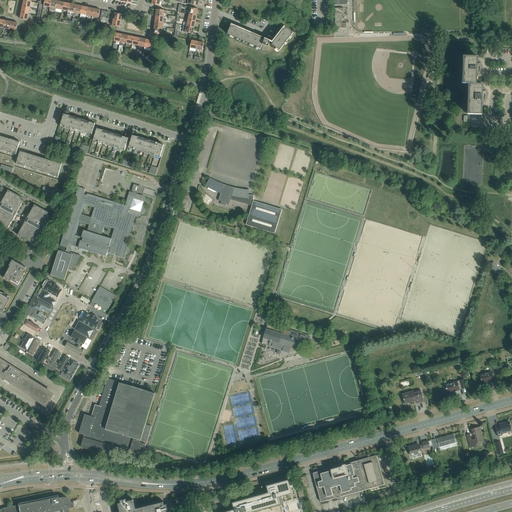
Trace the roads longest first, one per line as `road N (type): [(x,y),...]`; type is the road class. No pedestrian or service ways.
road 1 (tertiary): [(66,474),(151,484),(240,476),(511,400)]
road 2 (unclassified): [(118,326),(150,266),(191,140)]
road 3 (unclassified): [(0,179),(55,211),(33,253),(41,257),(8,318),(0,319)]
road 4 (unclassified): [(46,129),(55,99),(62,99),(191,140)]
